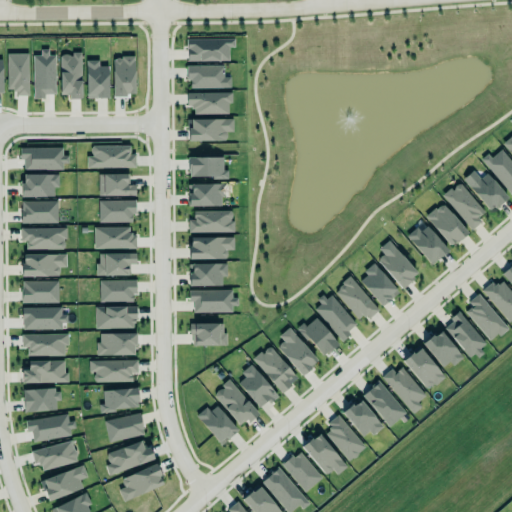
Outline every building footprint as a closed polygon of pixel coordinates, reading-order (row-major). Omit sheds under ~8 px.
[(228,61),(228,48),(234,48),(234,39),(186,38),(186,61),(228,61)] [(55,94),(54,52),(40,52),(40,55),(33,55),(33,99),(44,99),(44,94),(55,94)] [(79,52),(80,97),(68,97),(68,92),(59,93),(58,53),(79,52)] [(7,90),(15,89),(15,96),(28,96),(27,53),(6,54),(7,90)] [(134,57),(112,57),(112,96),(134,95),(134,57)] [(84,60),(85,97),(94,97),(94,94),(107,95),(107,65),(98,65),(98,60),(84,60)] [(185,64),(222,64),(222,77),(228,77),(228,87),(189,87),(189,79),(186,79),(185,64)] [(226,113),(226,103),(230,103),(230,92),(186,92),(186,105),(191,105),(191,114),(226,113)] [(186,116),(185,138),(223,139),(223,129),(231,129),(232,117),(186,116)] [(511,135),(501,144),(511,156),(511,135)] [(89,144),(89,154),(84,154),(83,165),(133,167),(134,153),(128,152),(128,145),(89,144)] [(21,170),(65,169),(65,155),(62,155),(62,147),(21,148),(21,170)] [(478,157),(510,195),(511,193),(511,161),(500,147),(490,156),(486,151),(478,157)] [(227,178),(227,171),(222,170),(222,158),(188,157),(188,178),(227,178)] [(19,193),(52,194),(52,186),(55,185),(55,174),(43,171),(23,172),(23,180),(19,180),(19,193)] [(475,172),(479,177),(486,171),(507,195),(490,209),(466,180),(475,172)] [(128,174),(97,174),(98,196),(135,196),(134,185),(128,185),(128,174)] [(186,180),(185,201),(216,202),(216,195),(224,195),(224,183),(212,180),(186,180)] [(442,196),(471,227),(486,213),(457,182),(442,196)] [(20,200),(19,222),(56,222),(56,200),(20,200)] [(98,223),(134,222),(133,200),(98,201),(98,223)] [(425,217),(450,247),(466,233),(442,203),(425,217)] [(187,233),(232,232),(232,211),(193,211),(193,219),(187,219),(187,233)] [(416,226),(405,235),(429,263),(447,248),(427,223),(419,230),(416,226)] [(91,224),(128,225),(128,230),(132,230),(132,233),(134,234),(134,247),(102,246),(100,249),(95,248),(93,245),(91,244),(91,224)] [(19,227),(18,238),(24,239),(23,248),(61,249),(62,228),(19,227)] [(188,233),(213,234),(222,235),(231,235),(231,250),(225,250),(225,257),(188,257),(188,233)] [(401,288),(417,273),(392,245),(375,259),(401,288)] [(23,251),(44,251),(54,253),(54,255),(63,255),(63,266),(55,266),(55,272),(21,273),(20,260),(23,259),(23,251)] [(129,276),(129,264),(135,264),(135,254),(97,253),(96,275),(129,276)] [(188,286),(221,286),(221,277),(226,277),(226,264),(188,264),(188,286)] [(511,264),(501,273),(511,285),(511,264)] [(357,280),(381,306),(398,291),(374,265),(357,280)] [(333,291),(360,322),(376,308),(349,277),(333,291)] [(482,293),(509,323),(511,320),(511,293),(498,278),(482,293)] [(98,279),(135,279),(134,292),(130,292),(130,296),(128,296),(128,300),(98,300),(98,279)] [(21,303),(58,303),(58,281),(21,281),(21,303)] [(188,290),(189,302),(192,302),(192,313),(234,313),(234,298),(231,298),(231,290),(188,290)] [(356,325),(328,294),(312,308),(341,340),(356,325)] [(506,328),(479,295),(462,310),(490,342),(506,328)] [(19,306),(20,328),(59,328),(59,322),(66,322),(66,315),(60,315),(59,306),(19,306)] [(95,329),(135,328),(135,307),(94,307),(95,329)] [(457,309),(484,341),(478,346),(482,352),(476,356),(472,352),(467,356),(442,327),(450,319),(448,317),(457,309)] [(320,357),(337,345),(315,316),(299,328),(320,357)] [(226,345),(226,333),(222,333),(222,323),(190,324),(190,346),(226,345)] [(301,375),(317,361),(288,328),(278,336),(282,341),(276,347),(301,375)] [(440,328),(434,332),(431,331),(420,340),(441,367),(448,361),(451,365),(461,357),(440,328)] [(135,333),(97,334),(97,355),(135,355),(135,333)] [(21,334),(21,348),(27,348),(27,356),(64,356),(64,346),(67,346),(67,334),(21,334)] [(252,360),(281,393),(297,379),(268,346),(252,360)] [(426,391),(443,379),(420,347),(403,360),(426,391)] [(65,383),(65,360),(27,361),(27,370),(21,370),(22,383),(65,383)] [(93,382),(131,382),(131,373),(137,373),(137,360),(88,361),(88,372),(93,372),(93,382)] [(237,383),(258,408),(267,401),(269,404),(277,397),(250,364),(240,373),(244,378),(237,383)] [(380,377),(413,414),(421,406),(417,402),(425,395),(400,368),(395,373),(391,368),(380,377)] [(244,419),(248,423),(258,414),(228,380),(212,395),(238,424),(244,419)] [(361,394),(387,425),(398,417),(401,422),(408,417),(404,412),(405,411),(376,380),(361,394)] [(100,390),(112,387),(136,385),(136,390),(136,401),(136,405),(110,405),(111,411),(99,412),(98,404),(101,403),(100,390)] [(55,400),(60,400),(59,389),(22,391),(23,412),(56,411),(55,400)] [(362,440),(380,427),(361,399),(342,412),(362,440)] [(216,405),(220,408),(235,424),(235,427),(227,435),(225,433),(217,439),(195,415),(205,407),(209,410),(216,405)] [(143,434),(138,413),(103,421),(108,442),(143,434)] [(336,413),(362,443),(354,449),(356,452),(347,458),(325,432),(328,429),(326,426),(328,425),(325,421),(336,413)] [(24,421),(26,433),(30,432),(32,442),(73,435),(71,421),(68,421),(66,414),(24,421)] [(323,477),(333,470),(335,475),(344,469),(321,433),(302,445),(323,477)] [(121,447),(107,452),(104,457),(107,463),(103,465),(107,476),(154,456),(151,448),(149,446),(144,448),(141,437),(120,444),(121,447)] [(40,463),(41,469),(76,463),(72,442),(30,449),(33,464),(40,463)] [(292,455),(298,451),(321,475),(303,490),(280,463),(291,454),(292,455)] [(158,465),(160,473),(161,482),(122,501),(116,489),(122,487),(121,476),(129,473),(132,471),(154,460),(158,465)] [(80,463),(43,477),(46,485),(43,486),(47,499),(80,487),(77,480),(85,477),(80,463)] [(276,467),(308,501),(300,509),(296,504),(287,511),(260,480),(276,467)] [(259,484),(282,511),(253,511),(241,496),(251,488),(252,489),(259,484)] [(91,511),(84,494),(51,508),(52,511),(91,511)] [(244,511),(235,501),(225,509),(227,511),(244,511)]
